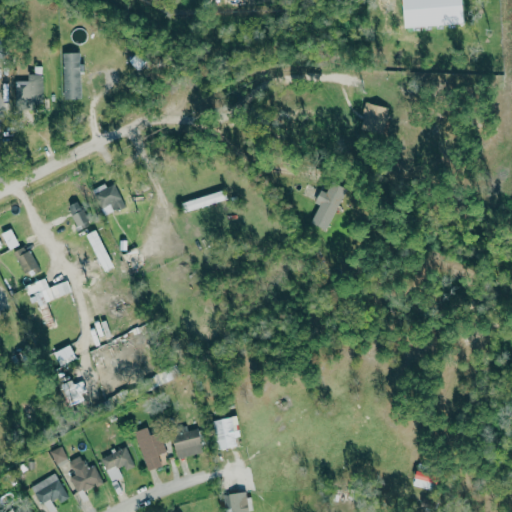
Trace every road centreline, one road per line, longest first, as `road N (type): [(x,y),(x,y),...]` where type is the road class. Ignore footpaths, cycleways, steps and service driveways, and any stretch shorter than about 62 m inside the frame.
road 1 (residential): [(150,119),(207,115),(270,85),(342,77)]
road 2 (residential): [(0,189),(150,119)]
